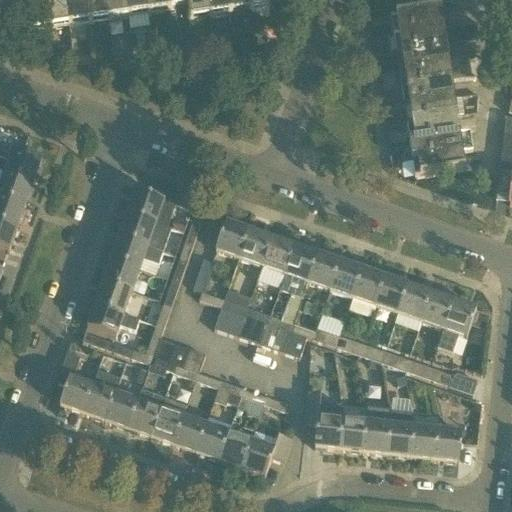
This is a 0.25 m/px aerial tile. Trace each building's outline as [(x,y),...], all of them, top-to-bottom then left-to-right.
[(2,0),(5,14),(26,11),(30,34),(47,31),(42,0),(2,0)] [(63,0),(42,0),(47,31),(68,28),(63,0)] [(88,25),(84,0),(63,0),(68,28),(88,25)] [(105,0),(84,0),(88,25),(108,22),(105,0)] [(125,0),(105,0),(108,22),(128,19),(125,0)] [(148,16),(145,0),(125,0),(128,19),(148,16)] [(165,0),(145,0),(148,16),(168,13),(165,0)] [(165,0),(168,13),(187,10),(185,0),(165,0)] [(188,22),(208,19),(205,0),(185,0),(187,10),(188,22)] [(205,0),(208,19),(228,16),(225,0),(205,0)] [(225,0),(228,16),(248,13),(245,0),(225,0)] [(266,0),(245,0),(248,13),(268,10),(266,0)] [(392,37),(392,38),(442,30),(440,12),(389,19),(390,20),(395,20),(398,36),(392,37)] [(445,48),(442,30),(392,38),(398,37),(400,54),(395,55),(395,56),(445,48)] [(448,65),(445,48),(395,56),(400,55),(403,72),(397,73),(448,65)] [(400,91),(450,83),(448,65),(397,73),(403,73),(406,90),(400,91)] [(453,101),(450,83),(400,91),(406,91),(408,108),(403,110),(453,101)] [(411,125),(405,126),(456,119),(453,101),(403,110),(408,109),(411,125)] [(458,137),(456,119),(405,126),(411,127),(414,143),(408,145),(458,137)] [(469,135),(458,137),(408,145),(411,162),(461,155),(472,153),(469,135)] [(500,173),(511,174),(511,137),(503,137),(499,174),(500,174),(500,173)] [(0,173),(4,176),(33,186),(42,163),(13,153),(8,164),(0,160),(0,173)] [(413,180),(464,173),(461,155),(411,162),(416,162),(419,179),(413,180)] [(0,199),(25,209),(33,186),(4,176),(0,187),(0,199)] [(168,231),(168,228),(174,209),(164,205),(164,204),(135,194),(127,218),(156,228),(156,227),(168,231)] [(0,225),(17,232),(25,209),(0,199),(0,225)] [(196,216),(188,238),(196,241),(204,218),(196,216)] [(156,228),(127,218),(119,241),(148,251),(156,228)] [(0,251),(9,254),(17,232),(0,225),(0,251)] [(216,254),(238,262),(248,234),(226,226),(216,254)] [(271,241),(248,234),(238,262),(261,270),(271,241)] [(187,265),(196,241),(188,238),(180,263),(187,265)] [(148,251),(119,241),(111,263),(140,273),(144,264),(158,269),(163,256),(148,251)] [(284,278),(294,250),(271,241),(261,270),(284,278)] [(301,302),(306,286),(316,257),(294,250),(284,278),(279,294),(301,302)] [(339,265),(316,257),(306,286),(329,294),(339,265)] [(140,273),(111,263),(103,286),(133,296),(140,273)] [(179,288),(187,265),(180,263),(172,286),(179,288)] [(362,273),(339,265),(329,294),(352,302),(362,273)] [(371,321),(374,310),(385,281),(362,273),(352,302),(348,313),(371,321)] [(374,310),(397,318),(407,289),(385,281),(374,310)] [(133,296),(103,286),(95,308),(125,318),(133,296)] [(172,286),(165,306),(172,308),(179,288),(172,286)] [(419,326),(430,297),(407,289),(397,318),(419,326)] [(198,304),(221,312),(224,304),(201,296),(198,304)] [(453,305),(430,297),(419,326),(442,334),(453,305)] [(224,304),(221,312),(243,320),(246,312),(224,304)] [(453,305),(442,334),(436,351),(452,356),(458,339),(466,342),(476,313),(453,305)] [(165,306),(156,330),(164,332),(172,308),(165,306)] [(125,318),(95,308),(87,331),(117,342),(117,339),(132,344),(139,323),(125,318)] [(213,333),(236,341),(243,320),(221,312),(213,333)] [(246,312),(243,320),(266,328),(269,320),(246,312)] [(243,320),(236,341),(259,349),(266,328),(243,320)] [(289,336),(292,328),(269,320),(266,328),(289,336)] [(259,349),(282,357),(289,336),(266,328),(259,349)] [(289,336),(306,342),(311,343),(313,336),(292,328),(289,336)] [(153,362),(160,343),(164,332),(156,330),(146,360),(153,362)] [(315,332),(313,336),(311,343),(323,347),(327,336),(315,332)] [(306,342),(289,336),(282,357),(299,362),(306,342)] [(340,341),(327,336),(323,347),(336,352),(340,341)] [(82,345),(106,354),(109,346),(84,338),(82,345)] [(347,356),(351,345),(340,341),(336,352),(347,356)] [(153,362),(156,363),(168,367),(175,349),(160,343),(153,362)] [(358,360),(362,349),(351,345),(347,356),(358,360)] [(129,362),(131,354),(109,346),(106,354),(129,362)] [(168,367),(176,370),(183,373),(190,354),(175,349),(168,367)] [(358,360),(368,363),(372,352),(362,349),(358,360)] [(372,352),(368,363),(379,367),(382,356),(372,352)] [(129,362),(153,370),(156,363),(153,362),(146,360),(131,354),(129,362)] [(190,354),(183,373),(197,378),(204,359),(190,354)] [(395,360),(382,356),(379,367),(391,371),(395,360)] [(59,410),(82,418),(93,389),(74,382),(81,362),(67,357),(56,386),(66,390),(59,410)] [(391,371),(402,375),(406,364),(395,360),(391,371)] [(176,370),(168,367),(156,363),(153,370),(173,378),(176,370)] [(418,368),(406,364),(402,375),(414,379),(418,368)] [(414,379),(425,383),(429,372),(418,368),(414,379)] [(183,373),(176,370),(173,378),(195,385),(197,378),(183,373)] [(425,383),(435,387),(439,375),(429,372),(425,383)] [(105,426),(115,397),(120,383),(98,375),(93,389),(82,418),(105,426)] [(452,379),(439,375),(435,387),(448,391),(472,399),(477,384),(457,378),(452,379)] [(195,385),(218,393),(221,386),(197,378),(195,385)] [(218,393),(214,405),(226,410),(227,407),(237,411),(241,402),(244,394),(221,386),(218,393)] [(127,434),(151,442),(165,402),(141,393),(137,405),(127,434)] [(241,402),(264,410),(266,402),(244,394),(241,402)] [(303,430),(316,431),(314,452),(338,454),(342,416),(341,410),(341,409),(320,406),(321,398),(307,396),(303,430)] [(105,426),(127,434),(137,405),(115,397),(105,426)] [(187,409),(165,402),(151,442),(173,450),(183,421),(187,409)] [(286,418),(289,410),(266,402),(264,410),(286,418)] [(338,454),(363,457),(367,412),(341,410),(342,416),(338,454)] [(367,412),(363,457),(387,460),(391,414),(367,411),(367,412)] [(412,416),(391,414),(387,460),(410,462),(413,431),(414,423),(411,423),(412,416)] [(173,450),(195,458),(206,429),(183,421),(173,450)] [(195,458),(218,466),(228,437),(206,429),(195,458)] [(410,462),(434,465),(437,434),(413,431),(410,462)] [(461,437),(437,434),(434,465),(458,468),(461,437)] [(251,445),(228,437),(218,466),(241,474),(251,445)] [(278,439),(273,453),(251,445),(241,474),(264,482),(271,463),(283,468),(292,444),(278,439)]
